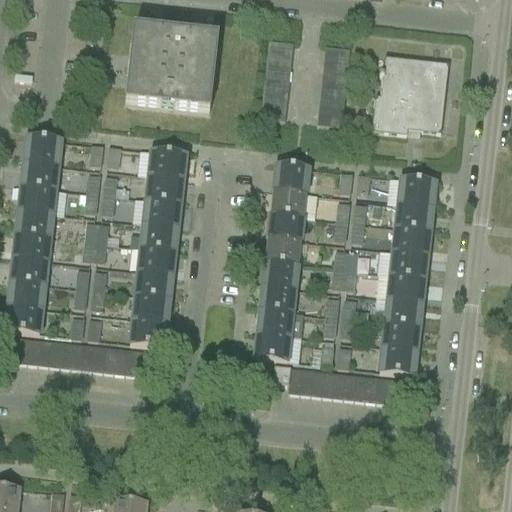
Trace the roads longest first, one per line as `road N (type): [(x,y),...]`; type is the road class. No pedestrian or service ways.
road 1 (unclassified): [(179,425),(213,154)]
road 2 (unclassified): [(449,455),(179,425)]
road 3 (unclassified): [(499,31),(251,0)]
road 4 (tertiary): [(499,31),(473,268)]
road 5 (tertiary): [(473,268),(449,455)]
road 6 (unclassified): [(179,425),(0,405)]
